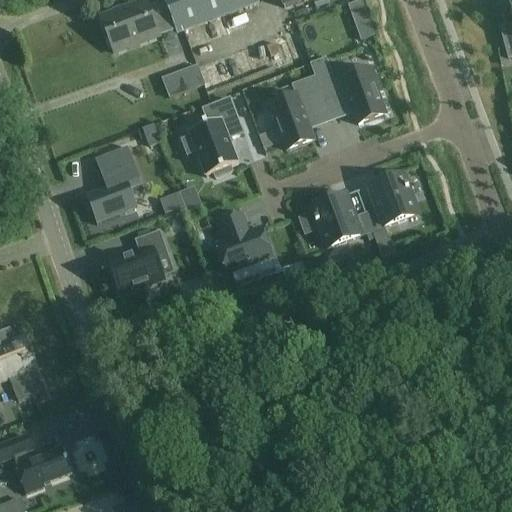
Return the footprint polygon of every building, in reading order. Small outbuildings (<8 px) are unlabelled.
[(163,0),(164,1),(148,7),(146,1),(100,18),(107,37),(169,14),(173,24),(177,35),(259,4),(257,0),(163,0)] [(279,0),(283,9),(307,0),(279,0)] [(511,4),(508,5),(511,18),(511,33),(502,36),(509,60),(511,59),(511,4)] [(169,14),(107,37),(114,57),(160,39),(157,31),(173,24),(169,14)] [(326,60),(310,66),(315,79),(315,78),(328,114),(328,112),(350,104),(358,127),(385,117),(376,95),(379,94),(371,71),(335,84),(326,60)] [(185,72),(174,76),(181,96),(192,92),(205,87),(198,67),(185,72)] [(295,98),(270,108),(287,153),(313,143),(305,120),(327,112),(328,114),(315,78),(315,79),(291,87),(295,98)] [(209,126),(189,134),(206,179),(214,176),(216,181),(232,174),(230,170),(238,167),(228,141),(243,136),(230,101),(203,111),(209,126)] [(154,127),(143,131),(150,148),(160,144),(154,127)] [(97,161),(108,190),(89,198),(99,226),(136,212),(128,193),(140,189),(126,150),(97,161)] [(369,189),(377,211),(365,215),(372,234),(384,229),(384,230),(418,217),(408,191),(409,191),(408,188),(407,188),(403,177),(369,189)] [(360,239),(360,238),(372,234),(365,215),(353,219),(345,198),(311,211),(316,222),(315,222),(316,226),(317,225),(327,251),(360,239)] [(261,230),(248,235),(241,216),(218,225),(225,244),(216,247),(227,276),(272,259),(261,230)] [(136,258),(110,267),(120,295),(141,288),(141,289),(143,289),(142,287),(161,281),(161,282),(163,282),(154,259),(167,254),(160,233),(135,242),(139,255),(135,256),(136,258)] [(381,256),(383,262),(394,257),(392,251),(381,256)] [(197,297),(210,292),(204,273),(190,278),(197,297)] [(0,334),(0,382),(9,380),(18,403),(46,392),(25,337),(14,341),(10,331),(0,334)] [(36,439),(35,452),(55,454),(56,440),(36,439)] [(65,455),(19,470),(27,496),(73,481),(65,455)] [(0,509),(0,511),(25,511),(21,501),(0,509)]
